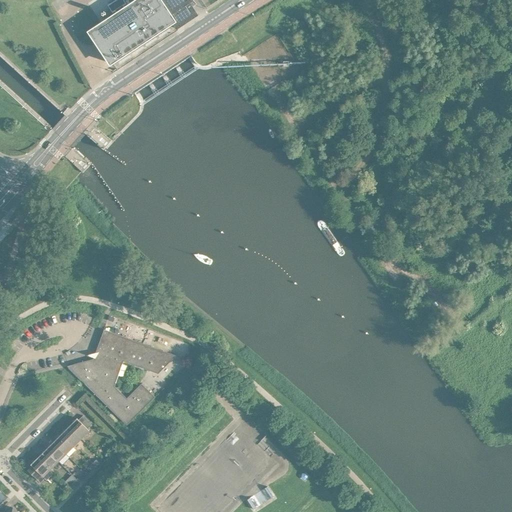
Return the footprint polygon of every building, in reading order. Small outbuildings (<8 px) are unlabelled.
[(183,17),(194,10),(194,9),(188,0),(125,0),(123,2),(121,0),(105,0),(111,7),(114,5),(115,7),(109,11),(109,10),(108,11),(109,12),(103,16),(102,15),(95,20),(96,21),(88,26),(108,57),(116,52),(117,53),(124,49),(123,48),(129,43),(130,45),(137,40),(136,39),(143,35),(144,36),(150,31),(150,30),(156,26),(157,27),(164,23),(163,21),(170,16),(175,23),(183,18),(183,17)] [(298,166),(286,174),(307,209),(321,200),(298,166)] [(325,207),(311,216),(336,253),(350,244),(325,207)] [(65,360),(124,420),(153,391),(139,378),(124,393),(112,380),(121,356),(156,368),(174,350),(102,324),(91,353),(65,360)] [(74,412),(66,420),(79,433),(87,425),(85,423),(89,419),(80,410),(76,414),(74,412)] [(66,420),(59,428),(71,440),(79,433),(66,420)] [(59,428),(51,436),(64,448),(71,440),(59,428)] [(51,436),(44,443),(56,456),(64,448),(51,436)] [(44,443),(36,451),(48,463),(56,456),(44,443)] [(48,463),(36,451),(28,459),(30,460),(25,465),(38,477),(42,473),(44,475),(52,467),(48,463)] [(0,511),(19,511),(20,511),(10,502),(3,510),(0,507),(0,511)]
